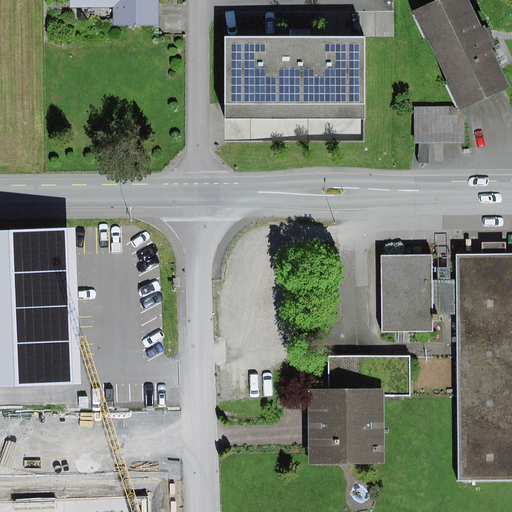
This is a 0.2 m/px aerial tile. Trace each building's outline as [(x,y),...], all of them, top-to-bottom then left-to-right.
[(71,0),(71,9),(113,9),(113,28),(158,27),(157,0),(71,0)] [(462,0),(434,0),(408,12),(455,109),(503,87),(484,47),(489,45),(484,34),(480,26),(476,27),(462,0)] [(299,37),(218,37),(218,144),(365,144),(365,37),(299,37)] [(498,45),(490,49),(498,66),(506,62),(498,45)] [(462,110),(413,110),(414,143),(462,143),(462,110)] [(0,379),(59,378),(54,218),(0,220),(0,379)] [(511,255),(454,256),(454,281),(429,281),(429,256),(379,257),(380,333),(433,332),(433,315),(455,315),(457,481),(511,480),(511,255)] [(409,357),(326,357),(326,391),(383,391),(409,390),(409,357)] [(326,391),(307,391),(308,463),(384,462),(383,391),(326,391)]
